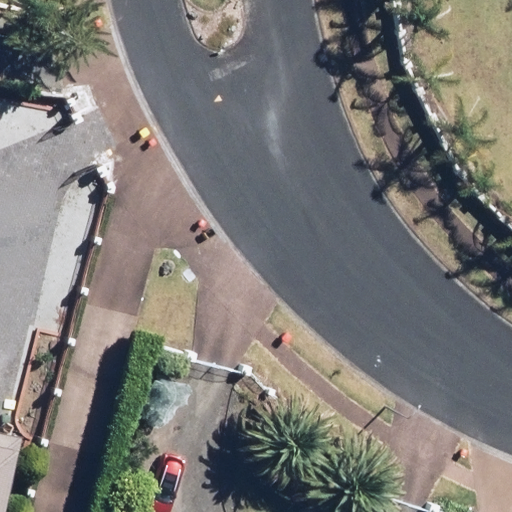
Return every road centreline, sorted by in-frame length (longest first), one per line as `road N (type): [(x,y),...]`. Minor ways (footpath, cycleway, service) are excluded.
road 1 (residential): [(511,397),(434,357),(385,309),(321,234),(249,106)]
road 2 (residential): [(249,106),(131,0)]
